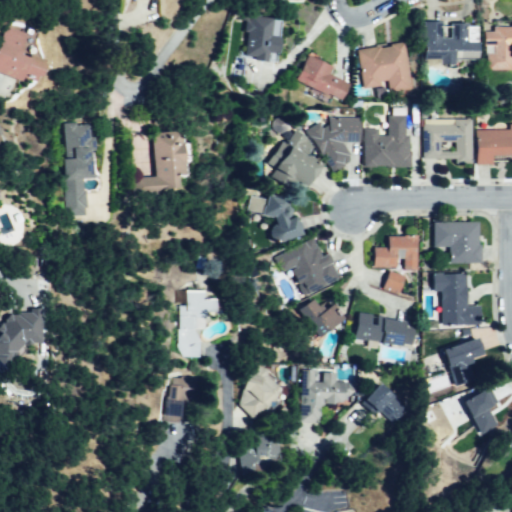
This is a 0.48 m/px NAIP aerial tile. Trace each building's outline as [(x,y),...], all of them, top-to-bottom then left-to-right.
[(242,16),(265,19),(263,37),(272,38),(271,52),(261,51),(260,63),(238,60),(239,48),(244,48),(245,41),(240,40),(242,16)] [(479,33),(489,33),(489,28),(506,28),(506,20),(511,20),(511,43),(503,43),(503,57),(507,56),(508,71),(483,72),(482,56),(487,56),(487,46),(479,46),(479,33)] [(422,23),(422,60),(435,60),(434,66),(450,66),(450,61),(471,62),(471,41),(461,41),(462,25),(446,25),(446,41),(438,41),(438,23),(422,23)] [(2,26),(0,31),(0,79),(11,85),(14,77),(28,85),(35,63),(23,57),(21,63),(13,59),(21,35),(2,26)] [(29,46),(21,43),(26,29),(34,31),(29,46)] [(356,50),(373,47),(376,47),(376,50),(387,48),(386,45),(398,43),(400,43),(404,88),(383,91),(382,82),(376,83),(376,87),(360,89),(356,50)] [(292,79),(331,102),(338,85),(322,75),(324,69),(301,55),(292,79)] [(360,130),(360,167),(405,167),(405,136),(400,136),(400,116),(383,116),(383,136),(374,136),(374,130),(360,130)] [(304,130),(315,123),(319,130),(325,127),(325,117),(353,119),(353,144),(337,143),(345,161),(327,172),(319,159),(325,154),(319,142),(313,147),(304,130)] [(418,125),(450,125),(450,119),(465,119),(465,161),(418,161),(418,125)] [(58,126),(63,228),(78,227),(77,213),(80,213),(79,192),(76,192),(75,181),(83,180),(81,154),(87,153),(86,139),(80,140),(79,126),(69,127),(69,122),(62,123),(63,126),(58,126)] [(472,133),(506,132),(506,125),(511,124),(511,152),(487,153),(488,166),(472,167),(472,133)] [(285,138),(291,131),(307,143),(301,151),(285,138)] [(148,134),(172,132),(173,175),(167,175),(167,190),(160,190),(159,179),(149,179),(148,134)] [(286,146),(310,165),(300,186),(287,175),(283,184),(272,175),(286,146)] [(254,204),(271,194),(277,209),(274,211),(280,226),(292,219),(298,234),(277,247),(266,217),(260,220),(254,204)] [(478,266),(479,246),(473,246),(474,223),(430,222),(430,249),(445,249),(445,265),(478,266)] [(412,271),(413,226),(397,226),(397,238),(381,237),(381,249),(369,249),(368,267),(391,268),(392,259),(397,259),(397,271),(412,271)] [(276,259),(308,239),(317,262),(323,258),(333,281),(305,298),(291,263),(280,270),(276,259)] [(377,288),(383,273),(398,279),(392,293),(377,288)] [(476,324),(439,325),(439,293),(428,293),(428,275),(460,275),(460,305),(476,305),(476,324)] [(210,301),(197,301),(198,290),(183,290),(183,305),(177,305),(176,316),(190,317),(189,331),(200,332),(200,313),(210,313),(210,301)] [(334,320),(306,344),(290,316),(304,304),(312,319),(327,306),(334,320)] [(33,310),(32,354),(0,353),(0,325),(7,325),(7,318),(13,318),(13,315),(25,315),(25,310),(33,310)] [(349,342),(394,349),(395,342),(405,344),(407,325),(351,317),(349,342)] [(471,340),(438,355),(448,391),(466,383),(461,365),(476,358),(471,340)] [(315,426),(295,425),(297,372),(310,372),(310,384),(318,384),(319,375),(331,375),(330,384),(340,384),(339,406),(315,405),(315,426)] [(241,374),(232,406),(243,422),(267,400),(255,379),(241,374)] [(399,407),(372,383),(359,406),(369,415),(372,410),(389,425),(399,407)] [(175,416),(178,387),(163,384),(160,414),(175,416)] [(477,390),(459,405),(477,440),(491,429),(483,413),(487,409),(477,390)] [(233,458),(251,426),(271,443),(255,471),(246,463),(234,484),(224,475),(233,458)]
